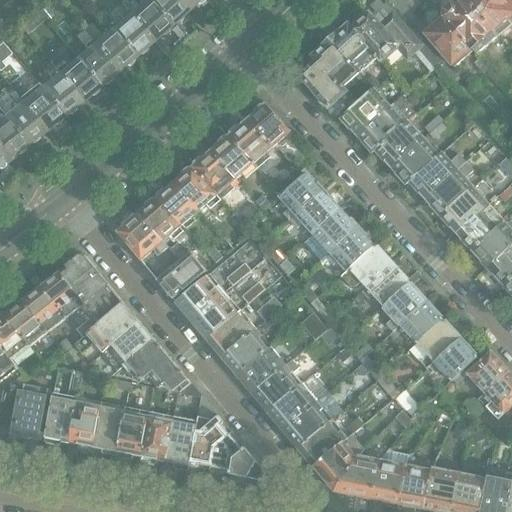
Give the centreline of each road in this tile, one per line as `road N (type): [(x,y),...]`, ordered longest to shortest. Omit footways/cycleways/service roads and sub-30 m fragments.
road 1 (residential): [(311,511),(302,486),(64,199)]
road 2 (residential): [(511,345),(244,52)]
road 3 (tertiary): [(64,199),(244,52)]
road 4 (residential): [(153,511),(0,482)]
